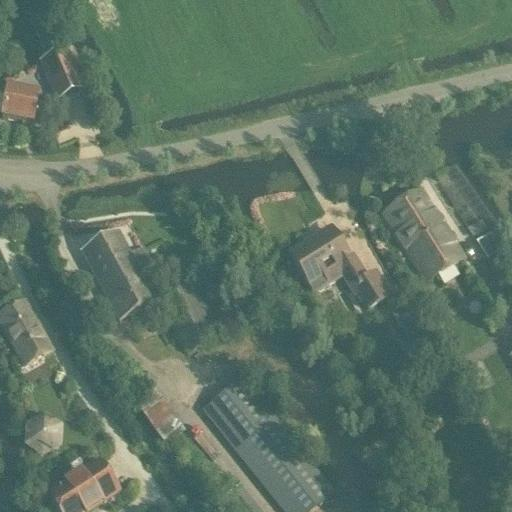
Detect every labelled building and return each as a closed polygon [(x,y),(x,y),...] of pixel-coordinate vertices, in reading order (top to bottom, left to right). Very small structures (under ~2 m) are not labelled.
[(38,63),(57,102),(86,88),(68,49),(38,63)] [(8,91),(3,119),(32,125),(38,97),(8,91)] [(463,261),(420,194),(383,218),(421,278),(425,285),(463,261)] [(305,246),(288,256),(308,288),(313,296),(327,287),(344,277),(366,312),(386,300),(372,277),(364,282),(355,269),(350,260),(348,261),(331,234),(307,250),(305,246)] [(126,319),(127,319),(154,304),(136,271),(149,264),(142,251),(129,258),(126,251),(118,235),(82,254),(119,324),(126,319)] [(500,252),(490,237),(475,246),(486,262),(500,252)] [(188,354),(229,333),(201,280),(160,302),(188,354)] [(21,373),(52,355),(24,304),(0,317),(0,327),(22,366),(18,368),(21,373)] [(406,307),(390,317),(405,342),(421,332),(406,307)] [(463,398),(486,384),(476,367),(453,381),(463,398)] [(280,511),(312,511),(331,497),(240,382),(202,413),(280,511)] [(56,511),(90,511),(119,492),(98,461),(46,496),(56,511)]
